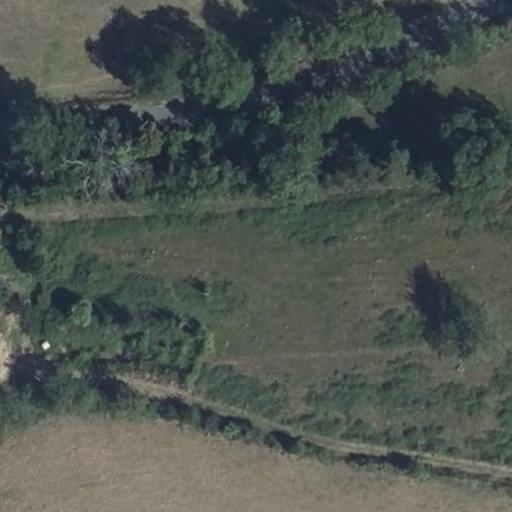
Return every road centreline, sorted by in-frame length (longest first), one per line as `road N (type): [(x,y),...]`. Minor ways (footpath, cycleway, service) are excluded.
road 1 (track): [(3,368),(144,384),(286,430),(511,473)]
road 2 (tertiary): [(0,128),(189,105),(485,0)]
